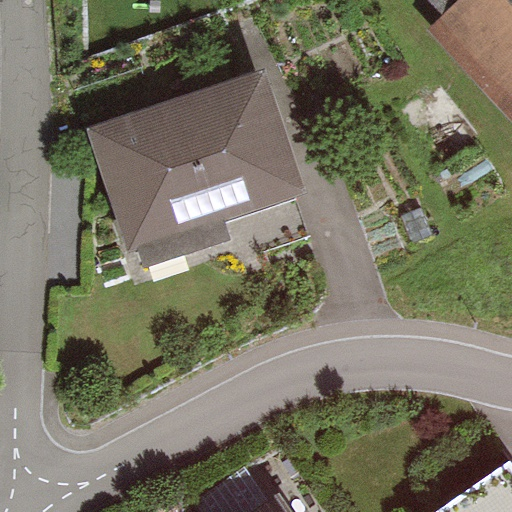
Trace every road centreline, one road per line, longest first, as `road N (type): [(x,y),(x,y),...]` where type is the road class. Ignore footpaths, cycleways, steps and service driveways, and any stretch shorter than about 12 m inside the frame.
road 1 (residential): [(511,383),(406,366),(314,379),(84,494),(10,489)]
road 2 (residential): [(10,489),(12,0)]
